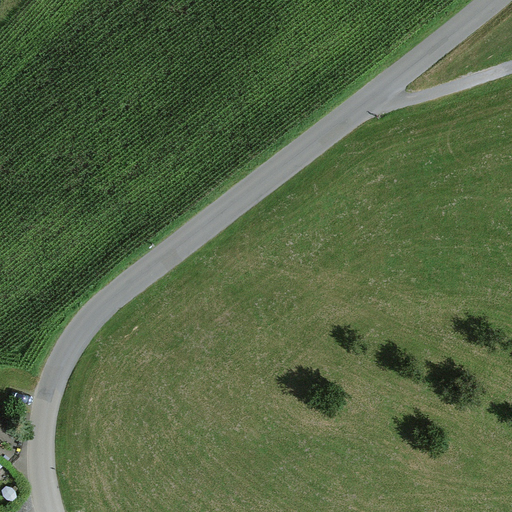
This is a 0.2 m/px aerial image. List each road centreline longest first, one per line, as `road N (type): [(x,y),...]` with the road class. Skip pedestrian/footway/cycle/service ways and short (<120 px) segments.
road 1 (unclassified): [(491,0),(94,313),(60,362),(47,410),(44,471),(53,511)]
road 2 (track): [(350,114),(511,63)]
